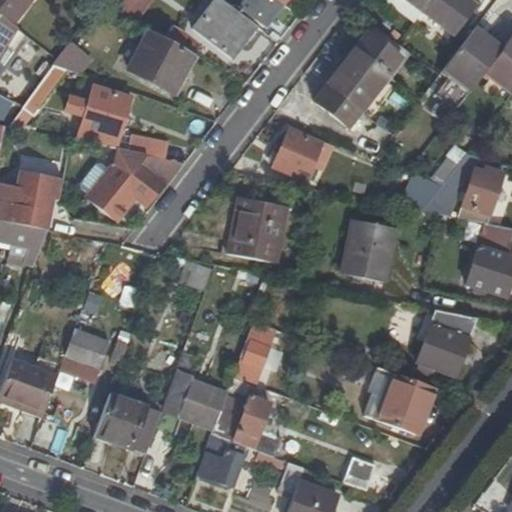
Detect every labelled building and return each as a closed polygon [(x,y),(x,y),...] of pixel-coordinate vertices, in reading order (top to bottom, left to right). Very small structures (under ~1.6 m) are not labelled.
[(0,0),(0,22),(10,32),(35,0),(0,0)] [(118,0),(116,3),(128,12),(136,0),(118,0)] [(262,34),(234,11),(218,0),(217,0),(193,32),(231,61),(244,45),(250,49),(262,34)] [(282,5),(276,0),(244,0),(238,9),(263,29),(282,5)] [(423,17),(401,0),(392,0),(390,4),(417,25),(423,17)] [(401,0),(423,17),(424,18),(437,0),(401,0)] [(437,0),(424,18),(423,19),(451,41),(473,11),(467,7),(458,0),(437,0)] [(13,33),(10,32),(0,22),(0,51),(1,51),(13,33)] [(492,80),(511,95),(511,94),(511,39),(505,48),(502,52),(489,41),(474,31),(443,71),(472,93),(483,79),(485,75),(492,80)] [(18,38),(13,33),(1,51),(5,54),(7,55),(18,38)] [(349,130),(386,82),(405,58),(386,45),(371,33),(316,105),(349,130)] [(192,56),(150,34),(129,74),(176,98),(186,78),(182,76),(192,56)] [(492,38),(489,41),(502,52),(505,48),(492,38)] [(399,50),(389,42),(386,45),(405,58),(386,82),(390,85),(410,59),(399,50)] [(186,78),(198,59),(192,56),(182,76),(186,78)] [(55,69),(64,72),(67,69),(59,63),(55,69)] [(48,94),(64,72),(55,69),(40,88),(48,94)] [(443,71),(440,76),(468,97),(472,93),(443,71)] [(490,84),(492,80),(485,75),(483,79),(490,84)] [(48,94),(40,88),(31,100),(39,106),(48,94)] [(87,114),(78,143),(103,148),(106,138),(118,141),(131,101),(95,89),(90,107),(87,114)] [(273,168),(306,181),(322,145),(289,131),(273,168)] [(140,141),(137,155),(151,158),(166,160),(169,147),(140,141)] [(431,182),(441,187),(467,154),(455,145),(446,156),(449,158),(431,182)] [(137,155),(120,151),(115,165),(110,171),(89,197),(88,198),(117,221),(132,201),(144,186),(155,195),(163,185),(142,168),(151,158),(137,155)] [(89,197),(110,171),(100,164),(94,164),(79,183),(80,189),(89,197)] [(267,181),(303,188),(306,181),(273,168),(267,181)] [(453,205),(450,218),(483,225),(486,225),(487,225),(488,218),(495,200),(497,193),(503,175),(485,169),(484,172),(478,189),(471,209),(453,205)] [(474,188),(478,189),(484,172),(480,170),(474,188)] [(53,204),(58,180),(19,172),(16,189),(0,185),(0,223),(44,232),(47,216),(53,204)] [(58,204),(63,181),(58,180),(53,204),(58,204)] [(143,210),(155,195),(144,186),(132,201),(143,210)] [(275,265),(287,209),(237,199),(226,256),(275,265)] [(384,284),(395,228),(353,220),(342,276),(384,284)] [(47,233),(44,232),(0,223),(0,243),(9,245),(30,249),(27,259),(36,261),(47,233)] [(507,257),(511,241),(511,230),(487,225),(486,225),(478,247),(507,257)] [(66,242),(47,233),(36,261),(54,269),(66,242)] [(30,249),(9,245),(8,255),(27,259),(30,249)] [(511,278),(511,258),(507,257),(478,247),(465,286),(469,287),(487,293),(505,299),(511,278)] [(210,273),(187,264),(179,288),(201,296),(210,273)] [(485,299),(487,293),(469,287),(467,293),(485,299)] [(88,292),(81,308),(95,314),(102,297),(88,292)] [(0,316),(5,318),(11,302),(0,297),(0,316)] [(476,320),(436,312),(416,365),(419,366),(430,370),(428,375),(435,378),(437,372),(454,379),(476,320)] [(232,380),(254,388),(276,332),(253,325),(232,380)] [(108,345),(74,332),(64,359),(98,372),(108,345)] [(121,365),(128,347),(119,344),(111,363),(121,365)] [(57,379),(61,368),(38,360),(35,371),(57,379)] [(0,398),(44,415),(57,379),(35,371),(13,363),(0,396),(0,398)] [(430,370),(419,366),(417,371),(428,375),(430,370)] [(395,376),(382,371),(365,418),(378,423),(395,376)] [(187,376),(176,372),(162,412),(213,431),(225,398),(226,397),(191,384),(185,381),(187,376)] [(416,436),(433,390),(395,376),(378,423),(416,436)] [(110,395),(94,437),(145,457),(161,415),(157,413),(152,411),(110,395)] [(0,405),(41,422),(44,415),(0,398),(0,405)] [(261,454),(274,459),(280,441),(260,434),(270,405),(249,398),(247,405),(225,398),(213,431),(212,436),(246,448),(261,454)] [(79,402),(74,422),(89,425),(94,405),(79,402)] [(212,436),(205,454),(207,454),(199,477),(231,488),(246,448),(212,436)] [(271,467),(274,459),(261,454),(258,462),(271,467)] [(376,465),(352,457),(344,482),(366,490),(376,465)] [(299,482),(303,469),(289,464),(279,488),(294,494),(299,482)] [(294,494),(287,511),(335,511),(341,497),(299,482),(294,494)]
